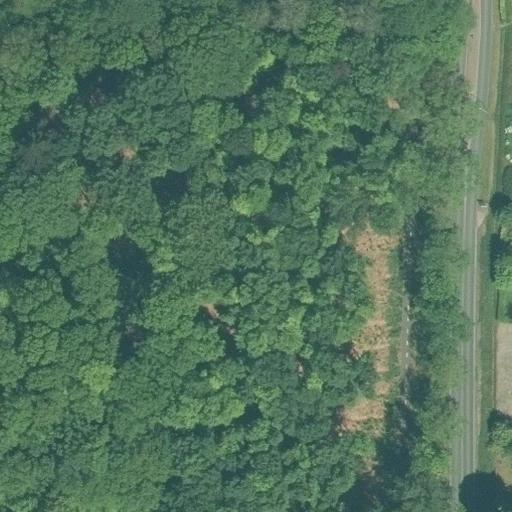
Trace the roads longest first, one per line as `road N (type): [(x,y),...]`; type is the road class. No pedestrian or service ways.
road 1 (primary): [(461,511),(465,165)]
road 2 (primary): [(465,165),(480,91),(484,0)]
road 3 (primary): [(466,0),(457,90),(465,165)]
